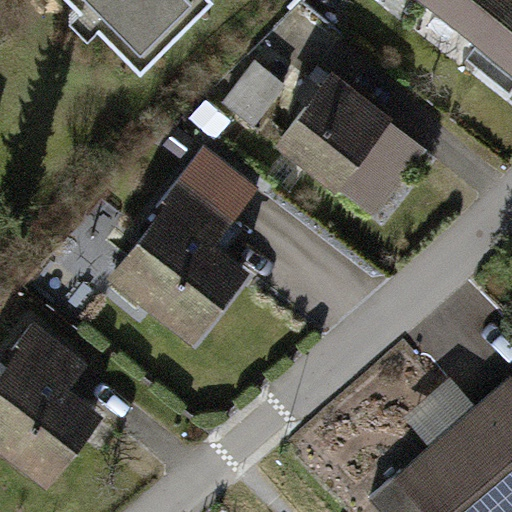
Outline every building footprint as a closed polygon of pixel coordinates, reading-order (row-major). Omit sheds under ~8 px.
[(126,0),(199,70),(267,0),(126,0)] [(511,0),(453,0),(511,42),(511,0)] [(265,117),(293,77),(267,59),(239,99),(265,117)] [(454,140),(362,73),(309,146),(401,212),(454,140)] [(293,262),(199,190),(135,273),(229,345),(293,262)] [(0,272),(28,243),(0,217),(0,272)] [(110,364),(53,328),(0,406),(0,420),(86,479),(133,408),(96,386),(110,364)] [(405,412),(430,441),(480,399),(455,369),(405,412)] [(397,469),(432,509),(434,511),(511,511),(511,371),(480,399),(430,441),(397,469)] [(428,511),(432,509),(397,469),(369,492),(385,511),(428,511)]
